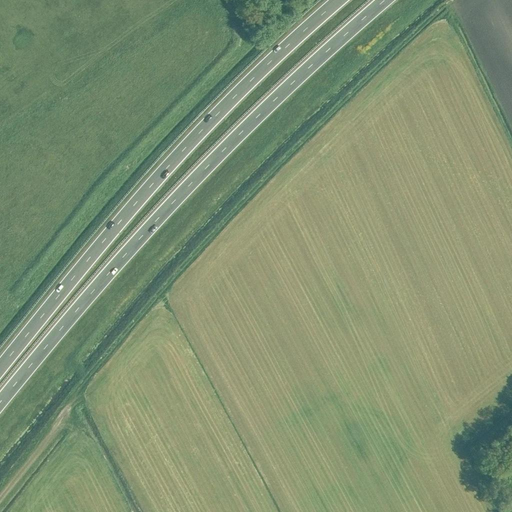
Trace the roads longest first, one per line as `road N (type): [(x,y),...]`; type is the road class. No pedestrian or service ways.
road 1 (trunk): [(0,401),(193,180),(384,0)]
road 2 (trunk): [(339,0),(141,195),(0,367)]
road 3 (track): [(78,394),(0,495)]
